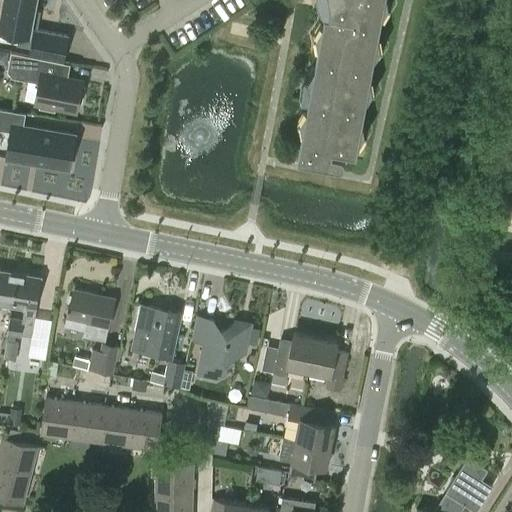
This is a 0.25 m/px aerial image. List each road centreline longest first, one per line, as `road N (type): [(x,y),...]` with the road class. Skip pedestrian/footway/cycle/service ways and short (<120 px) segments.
road 1 (tertiary): [(394,306),(101,229)]
road 2 (residential): [(83,0),(118,50),(126,79),(101,229)]
road 3 (residential): [(355,511),(394,306)]
road 4 (tertiary): [(511,401),(466,353),(394,306)]
